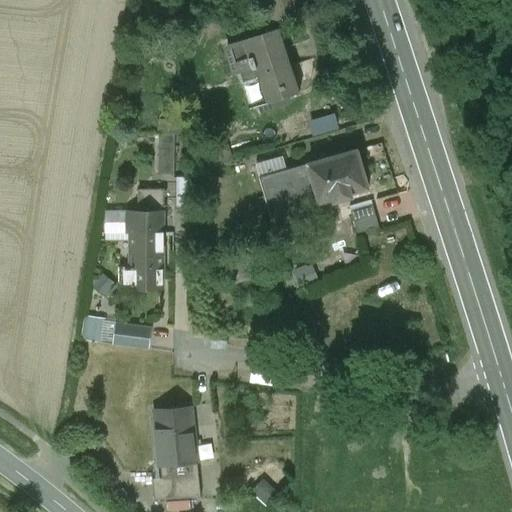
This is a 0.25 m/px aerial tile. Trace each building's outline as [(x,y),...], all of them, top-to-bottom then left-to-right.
[(295,0),(267,0),(274,22),(300,13),(295,0)] [(278,28),(228,45),(240,83),(244,85),(260,80),(268,103),(300,93),(291,66),(290,66),(285,49),(278,28)] [(313,118),(315,134),(343,129),(340,114),(313,118)] [(175,134),(159,134),(158,174),(175,174),(175,134)] [(357,150),(259,178),(270,217),(332,199),(333,203),(352,197),(351,193),(369,188),(357,150)] [(181,177),(183,196),(196,194),(193,175),(181,177)] [(164,189),(138,189),(138,211),(162,211),(163,211),(162,212),(164,212),(164,189)] [(373,204),(351,211),(357,233),(380,227),(373,204)] [(138,211),(127,211),(127,233),(131,233),(130,232),(162,231),(162,212),(162,211),(138,211)] [(162,231),(130,232),(131,233),(131,266),(130,266),(130,267),(131,267),(162,267),(163,267),(163,266),(162,266),(162,233),(163,233),(163,232),(162,231)] [(162,267),(131,267),(131,287),(163,287),(162,267)] [(106,319),(90,317),(88,337),(104,338),(106,319)] [(152,327),(116,322),(113,344),(149,349),(152,327)] [(191,407),(154,410),(160,464),(197,460),(191,407)] [(197,460),(160,464),(162,478),(199,476),(197,460)] [(162,478),(153,479),(154,500),(201,497),(199,476),(162,478)] [(254,491),(267,502),(278,489),(266,478),(254,491)]
